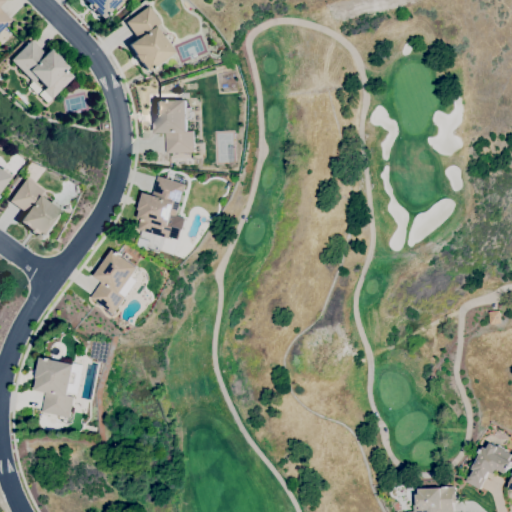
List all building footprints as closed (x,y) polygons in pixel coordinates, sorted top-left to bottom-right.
[(0,30),(0,0),(3,0),(0,2),(0,10),(10,20),(0,30)] [(101,18),(91,8),(92,8),(89,5),(88,5),(83,0),(120,0),(107,13),(108,14),(106,16),(105,15),(101,18)] [(146,71),(140,62),(139,63),(133,55),(134,54),(127,45),(136,38),(124,22),(147,6),(159,22),(154,26),(161,36),(165,34),(171,43),(168,46),(172,52),(152,67),(153,68),(151,69),(150,68),(146,71)] [(46,103),(37,94),(44,88),(36,79),(32,83),(39,90),(35,94),(27,86),(31,81),(10,60),(29,40),(44,54),(49,49),(51,51),(50,52),(52,54),(53,53),(54,55),(55,54),(61,59),(60,60),(62,62),(61,63),(63,65),(64,64),(67,67),(65,69),(72,76),(46,103)] [(22,103),(13,93),(16,91),(25,101),(22,103)] [(167,153),(166,134),(155,134),(155,129),(156,129),(156,125),(155,125),(154,110),(155,110),(155,106),(154,106),(154,101),(159,101),(159,100),(162,100),(162,101),(163,101),(187,100),(187,108),(191,108),(192,119),(187,119),(188,132),(194,131),(194,153),(167,153)] [(0,169),(1,167),(10,173),(0,186),(0,169)] [(167,253),(159,251),(162,242),(168,243),(169,238),(168,238),(168,239),(138,230),(141,220),(138,219),(140,211),(139,210),(144,193),(153,196),(159,176),(185,184),(176,216),(185,219),(179,240),(172,237),(169,246),(163,244),(161,249),(167,251),(167,253)] [(44,241),(40,238),(41,237),(37,235),(37,236),(25,227),(25,226),(23,224),(22,225),(18,222),(25,213),(8,201),(24,178),(42,191),(38,196),(48,203),(50,200),(59,206),(57,210),(63,215),(48,235),(50,236),(48,237),(47,236),(44,241)] [(113,315),(90,298),(102,282),(95,276),(114,250),(118,253),(119,252),(121,253),(120,254),(143,271),(136,281),(137,281),(125,297),(126,297),(113,315)] [(490,325),(488,312),(500,311),(501,324),(490,325)] [(70,418),(42,412),(46,393),(36,390),(38,379),(37,378),(41,357),(48,359),(48,358),(50,359),(50,360),(75,365),(73,373),(77,374),(75,385),(71,384),(68,396),(74,397),(70,418)] [(480,489),(465,482),(472,469),(475,464),(476,465),(479,460),(478,459),(481,453),(480,453),(481,449),(483,450),(484,447),(487,449),(490,443),(498,447),(498,446),(505,450),(505,451),(511,455),(509,460),(511,462),(510,466),(511,466),(509,470),(508,470),(505,474),(497,470),(495,475),(489,472),(480,489)] [(413,511),(413,505),(416,505),(416,494),(418,494),(418,489),(444,488),(444,487),(447,487),(455,487),(456,503),(453,503),(453,511),(413,511)]
